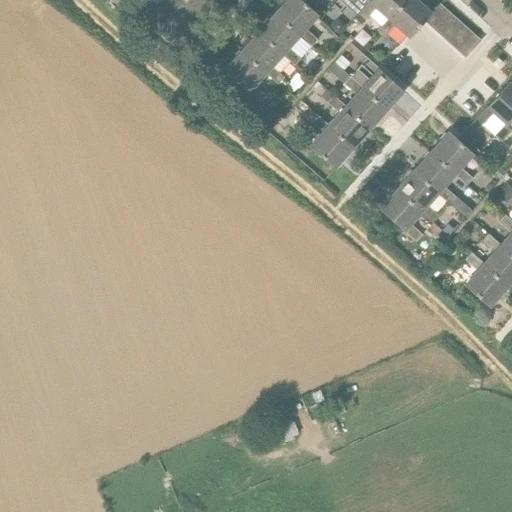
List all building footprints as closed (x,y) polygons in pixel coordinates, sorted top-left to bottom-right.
[(180,30),(197,10),(186,0),(160,0),(154,7),(180,30)] [(186,0),(197,10),(206,0),(186,0)] [(286,0),(275,14),(300,37),(312,47),(318,40),(305,29),(318,16),(300,0),(286,0)] [(342,0),(347,3),(358,14),(370,0),(342,0)] [(376,9),(387,20),(404,0),(370,0),(358,14),(366,20),(376,9)] [(409,38),(423,21),(431,13),(416,0),(404,0),(387,20),(377,31),(384,37),(395,25),(409,38)] [(423,21),(434,30),(449,13),(439,4),(431,13),(423,21)] [(434,30),(444,40),(460,22),(449,13),(434,30)] [(258,33),(291,63),(294,66),(301,59),(290,49),(300,37),(275,14),(258,33)] [(338,19),(331,28),(339,36),(347,27),(338,19)] [(444,40),(455,49),(470,32),(460,22),(444,40)] [(455,49),(465,58),(481,41),(470,32),(455,49)] [(240,51),(267,75),(277,85),(284,77),(280,74),(291,63),(258,33),(240,51)] [(249,92),(261,103),(267,96),(256,87),(267,75),(240,51),(224,69),(249,91),(249,92)] [(388,109),(404,92),(379,70),(381,68),(368,57),(361,66),(372,75),(368,79),(357,70),(351,77),(388,109)] [(497,69),(503,63),(498,59),(493,64),(497,69)] [(371,129),(388,109),(351,77),(350,78),(345,84),(356,94),(345,106),(371,129)] [(493,114),(504,125),(511,116),(511,84),(510,83),(487,107),(487,106),(476,119),(483,125),(493,114)] [(354,148),(371,129),(345,106),(333,96),(327,103),(339,113),(328,125),(354,148)] [(336,169),(354,148),(328,125),(317,115),(311,122),(322,132),(310,146),(336,169)] [(511,131),(511,116),(504,125),(494,135),(502,142),(511,131)] [(431,151),(455,176),(467,186),(474,178),(462,167),(474,155),(448,132),(431,151)] [(414,170),(439,195),(450,204),(456,197),(445,187),(455,176),(431,151),(414,170)] [(397,189),(422,213),(433,223),(439,216),(428,206),(439,195),(414,170),(397,189)] [(497,196),(506,204),(511,197),(511,192),(506,187),(497,196)] [(404,231),(416,242),(422,235),(411,225),(422,213),(397,189),(380,208),(404,230),(404,231)] [(511,256),(511,221),(505,215),(499,223),(510,232),(499,244),(511,256)] [(511,282),(511,256),(499,244),(489,233),(482,242),(493,251),(483,263),(507,288),(511,282)] [(490,307),(507,288),(483,263),(472,253),(465,261),(477,270),(465,284),(490,307)] [(264,421),(273,444),(297,434),(293,422),(288,424),(282,413),(264,421)]
